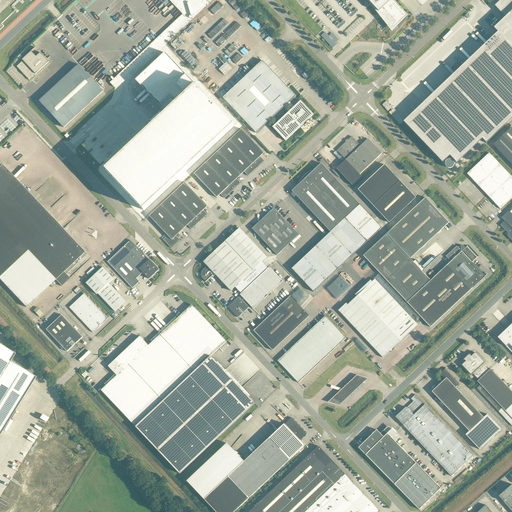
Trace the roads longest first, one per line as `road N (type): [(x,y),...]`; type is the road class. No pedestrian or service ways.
road 1 (unclassified): [(178,270),(0,80)]
road 2 (unclassified): [(178,270),(362,98)]
road 3 (unclassified): [(343,443),(178,270)]
road 4 (unclassified): [(343,443),(511,283)]
road 5 (unknown): [(0,121),(66,60),(151,40),(160,21),(140,0)]
road 6 (unclassified): [(511,258),(362,98)]
road 7 (unclassified): [(57,385),(178,270)]
road 8 (unclassified): [(362,98),(466,0)]
road 9 (unclassified): [(362,98),(269,0)]
